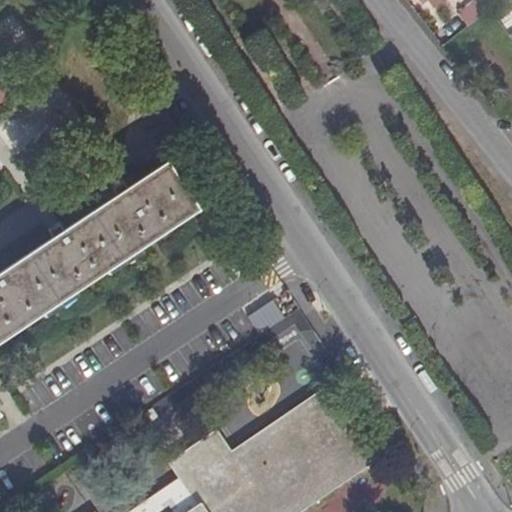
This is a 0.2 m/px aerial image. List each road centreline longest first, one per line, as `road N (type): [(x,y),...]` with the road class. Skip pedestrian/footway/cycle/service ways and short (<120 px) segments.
road 1 (residential): [(0,452),(301,246)]
road 2 (residential): [(482,511),(301,246)]
road 3 (residential): [(301,246),(137,0)]
road 4 (residential): [(380,0),(511,159)]
